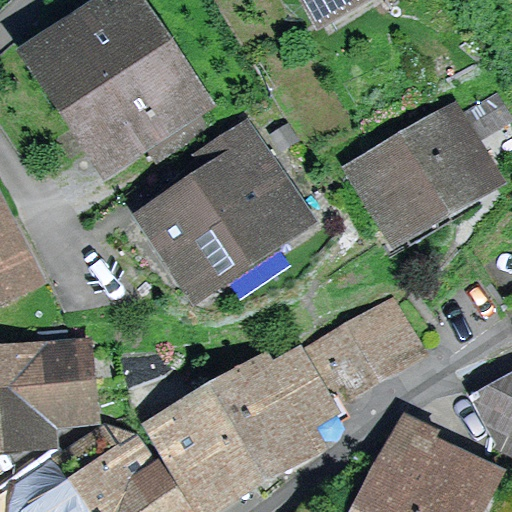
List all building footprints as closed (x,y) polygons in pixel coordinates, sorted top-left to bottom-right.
[(104,0),(22,54),(104,178),(210,108),(138,0),(104,0)] [(395,250),(505,187),(456,102),(346,165),(395,250)] [(204,284),(282,231),(268,211),(290,197),(247,133),(206,160),(217,177),(149,223),(174,259),(183,253),(204,284)] [(0,293),(29,278),(0,219),(0,293)] [(419,355),(393,308),(348,332),(374,377),(419,355)] [(307,447),(292,423),(374,377),(348,332),(296,357),(209,407),(251,480),(307,447)] [(0,447),(47,444),(45,424),(88,419),(81,354),(37,357),(36,346),(4,349),(5,360),(0,360),(0,447)] [(511,380),(473,402),(495,442),(511,451),(511,380)] [(152,439),(194,511),(251,480),(209,407),(152,439)] [(376,467),(353,511),(470,511),(486,482),(442,460),(448,450),(433,442),(437,435),(405,419),(381,469),(376,467)] [(113,458),(100,439),(56,469),(73,496),(84,511),(176,511),(137,454),(125,461),(120,453),(113,458)] [(84,511),(73,496),(56,469),(12,498),(22,511),(84,511)]
